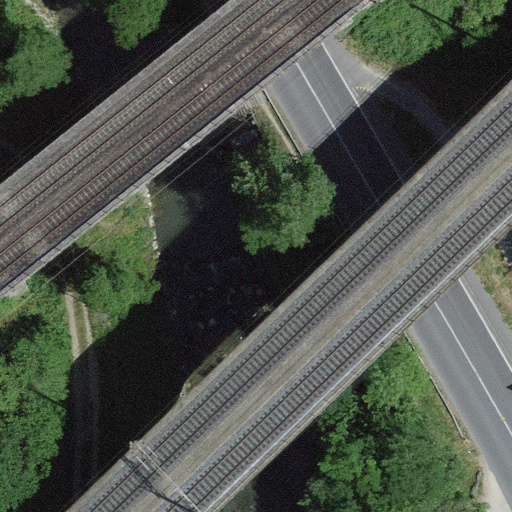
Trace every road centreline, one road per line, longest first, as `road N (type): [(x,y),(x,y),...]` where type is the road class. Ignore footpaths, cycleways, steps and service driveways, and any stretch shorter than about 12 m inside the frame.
road 1 (secondary): [(511,435),(260,0)]
road 2 (track): [(82,511),(88,383),(76,295),(52,211),(0,148)]
